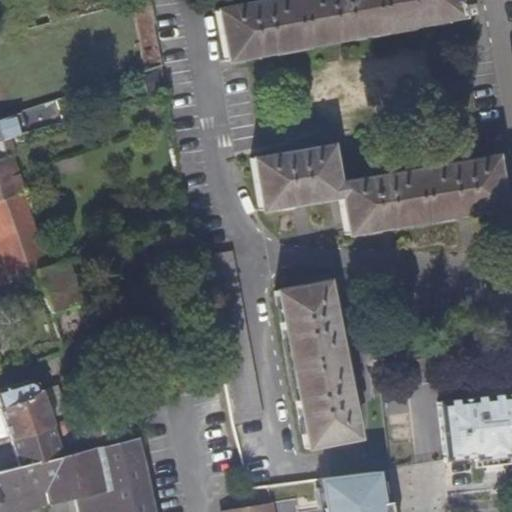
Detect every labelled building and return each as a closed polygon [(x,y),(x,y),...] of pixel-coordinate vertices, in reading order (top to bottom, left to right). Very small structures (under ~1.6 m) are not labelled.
[(162,67),(149,0),(140,0),(134,2),(147,72),(162,67)] [(223,64),(461,19),(461,18),(468,16),(466,5),(459,6),(457,0),(270,0),(261,2),(261,0),(247,0),(248,4),(213,11),(223,64)] [(11,139),(27,134),(21,113),(0,120),(0,142),(1,142),(11,139)] [(16,155),(11,139),(1,142),(6,158),(12,157),(16,155)] [(504,209),(495,156),(337,182),(331,145),(250,159),(259,212),(339,199),(345,237),(504,209)] [(7,281),(34,271),(47,268),(39,244),(23,196),(25,195),(12,157),(6,158),(0,160),(0,285),(7,283),(7,281)] [(231,252),(202,258),(234,425),(262,420),(231,252)] [(81,307),(75,284),(66,261),(47,268),(34,271),(42,291),(47,304),(51,316),(81,307)] [(348,394),(335,328),(346,326),(343,313),(333,315),(326,281),(274,292),(304,451),(358,440),(351,407),(361,405),(359,392),(348,394)] [(50,419),(40,392),(38,392),(37,384),(30,380),(0,389),(0,414),(10,440),(52,426),(50,419)] [(67,413),(57,385),(40,392),(50,419),(67,413)] [(511,394),(437,403),(444,461),(475,457),(475,461),(511,457),(511,394)] [(153,511),(137,438),(132,440),(124,402),(53,426),(52,426),(10,440),(9,440),(18,467),(0,471),(0,511),(21,511),(48,503),(76,496),(79,511),(153,511)] [(10,440),(0,414),(0,443),(9,440),(10,440)] [(375,471),(320,477),(325,511),(390,511),(389,503),(381,503),(375,471)] [(272,511),(271,502),(223,510),(223,511),(272,511)]
